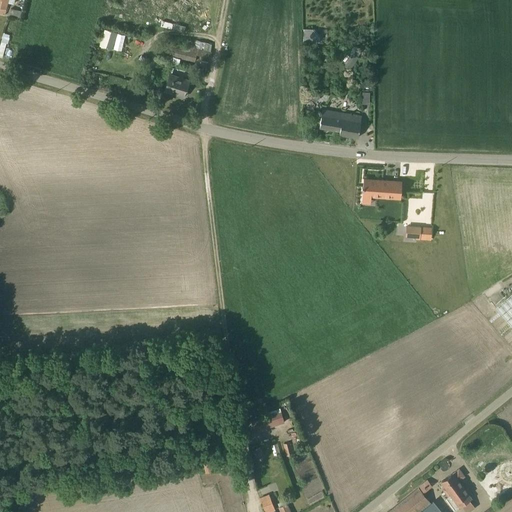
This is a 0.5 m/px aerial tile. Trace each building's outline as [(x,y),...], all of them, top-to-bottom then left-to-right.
[(0,0),(0,15),(4,16),(8,0),(0,0)] [(10,9),(8,16),(20,20),(21,12),(10,9)] [(183,32),(185,27),(173,24),(161,22),(160,27),(171,30),(172,30),(183,32)] [(98,46),(110,49),(115,31),(103,28),(98,46)] [(302,30),(302,42),(318,43),(318,39),(312,30),(302,30)] [(8,38),(9,35),(2,33),(1,38),(0,42),(0,43),(0,58),(1,59),(1,58),(6,44),(7,44),(9,38),(8,38)] [(167,38),(162,53),(174,56),(173,57),(194,62),(196,55),(209,58),(210,51),(186,45),(184,50),(182,50),(184,42),(167,38)] [(211,45),(193,41),(192,46),(210,51),(211,45)] [(204,74),(206,63),(200,61),(199,67),(178,62),(179,59),(173,58),(173,57),(164,55),(162,62),(165,63),(165,64),(170,64),(198,71),(198,73),(203,75),(204,74)] [(173,68),(168,67),(161,90),(183,97),(189,80),(171,74),(173,68)] [(361,115),(322,109),(319,128),(339,131),(339,135),(357,138),(361,115)] [(310,129),(309,139),(315,140),(317,129),(310,129)] [(371,204),(371,196),(400,198),(401,180),(363,178),(361,203),(371,204)] [(511,291),(495,307),(511,328),(511,291)] [(283,422),(280,413),(279,408),(264,413),(264,417),(250,422),(254,432),(278,425),(283,422)] [(293,455),(289,442),(282,444),(286,457),(293,455)] [(259,447),(251,451),(255,457),(262,453),(259,447)] [(458,469),(441,482),(445,487),(441,489),(446,497),(445,498),(454,511),(461,506),(465,511),(468,511),(474,508),(469,501),(472,499),(459,481),(464,477),(458,469)] [(419,511),(430,503),(422,494),(432,486),(427,480),(388,511),(419,511)] [(268,495),(259,499),(264,511),(268,511),(274,510),(268,495)]
